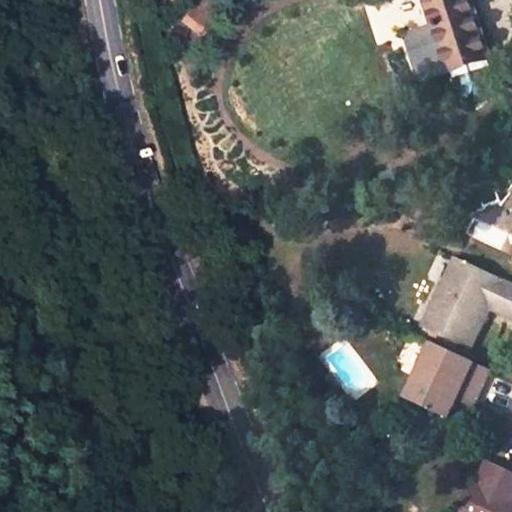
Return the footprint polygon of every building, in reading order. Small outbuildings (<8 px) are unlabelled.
[(422,0),(433,30),(439,28),(454,73),(448,75),(454,96),(457,101),(463,106),(470,108),(473,108),(478,107),(483,105),(487,101),(488,101),(491,95),(493,92),(492,82),(465,0),(422,0)] [(439,28),(404,39),(419,85),(448,75),(454,73),(439,28)] [(511,287),(455,261),(424,326),(457,342),(477,302),(490,309),(511,320),(511,319),(511,287)] [(477,302),(457,342),(471,349),(490,309),(477,302)] [(433,346),(418,381),(429,386),(420,405),(448,418),(457,398),(461,388),(478,395),(489,372),(433,346)] [(418,381),(409,400),(420,405),(429,386),(418,381)] [(478,395),(461,388),(457,398),(473,406),(478,395)] [(511,475),(486,464),(463,511),(511,511),(511,498),(508,497),(511,488),(511,475)]
